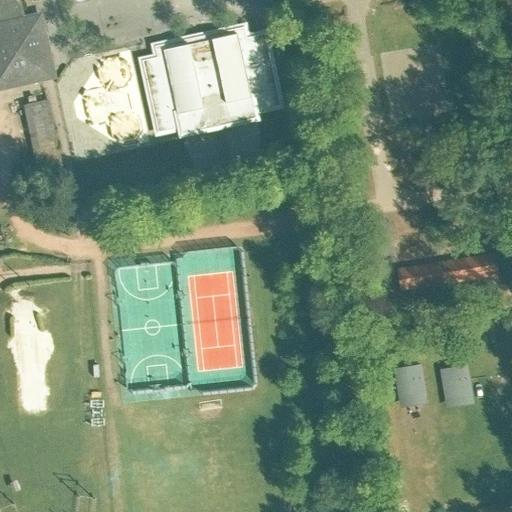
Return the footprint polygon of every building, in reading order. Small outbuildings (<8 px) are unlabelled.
[(0,0),(0,89),(46,79),(53,69),(50,56),(42,52),(46,44),(42,22),(31,15),(23,17),(19,0),(0,0)] [(229,124),(255,118),(254,111),(280,106),(264,33),(246,37),(244,27),(153,46),(156,57),(141,60),(157,133),(179,128),(181,135),(207,129),(205,121),(227,116),(229,124)] [(73,82),(84,80),(81,70),(92,67),(89,50),(67,55),(73,82)] [(21,106),(38,180),(64,175),(47,100),(21,106)] [(421,366),(392,371),(397,399),(426,394),(421,366)] [(467,366),(438,371),(444,401),(472,396),(467,366)] [(458,462),(477,471),(484,457),(465,447),(458,462)]
